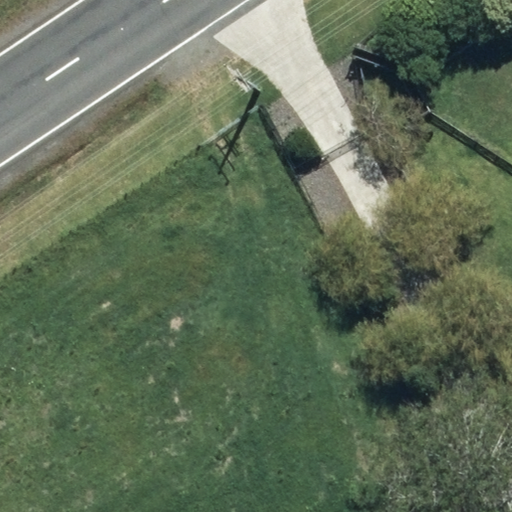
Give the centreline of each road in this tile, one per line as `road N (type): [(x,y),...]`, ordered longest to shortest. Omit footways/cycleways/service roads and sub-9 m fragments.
road 1 (unknown): [(254,0),(509,511)]
road 2 (tertiary): [(170,0),(0,113)]
